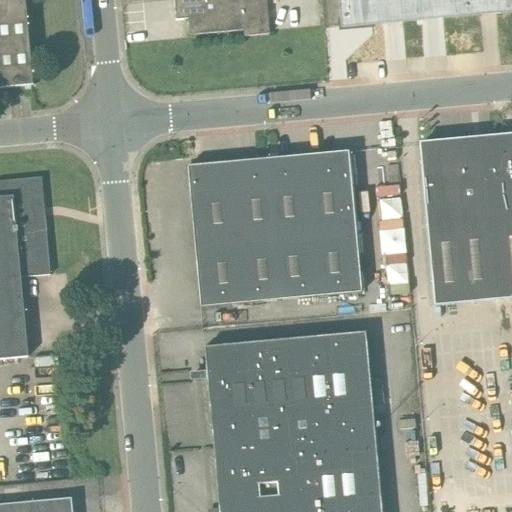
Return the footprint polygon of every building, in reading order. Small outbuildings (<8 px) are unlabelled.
[(0,0),(0,89),(28,87),(21,0),(0,0)] [(269,35),(265,0),(173,0),(176,21),(187,20),(189,36),(243,31),(243,37),(269,35)] [(511,0),(338,0),(341,29),(368,26),(511,13),(511,0)] [(433,307),(511,299),(511,137),(419,146),(433,307)] [(307,156),(319,297),(360,293),(348,152),(307,156)] [(280,301),(319,297),(307,156),(267,159),(280,301)] [(240,304),(280,301),(267,159),(227,163),(240,304)] [(199,308),(240,304),(227,163),(186,167),(199,308)] [(0,360),(27,358),(20,279),(50,276),(41,179),(0,182),(0,360)] [(388,247),(408,247),(407,198),(387,198),(388,247)] [(212,448),(373,434),(364,334),(203,348),(212,448)] [(380,511),(373,434),(212,448),(217,511),(380,511)] [(0,511),(71,511),(70,500),(0,506),(0,511)]
